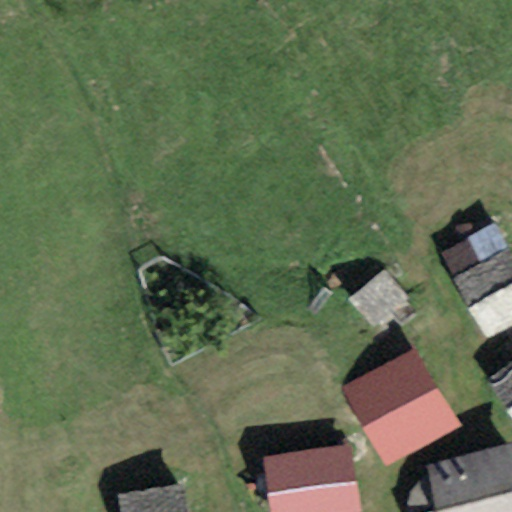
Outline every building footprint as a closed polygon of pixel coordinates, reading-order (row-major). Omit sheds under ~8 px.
[(511,320),(511,250),(495,220),(442,250),(488,333),(511,320)] [(383,268),(349,294),(372,323),(406,296),(383,268)] [(418,346),(344,390),(386,461),(460,418),(418,346)] [(511,358),(488,376),(511,408),(511,358)] [(511,511),(511,442),(510,436),(424,461),(437,505),(412,511),(511,511)] [(349,439),(262,452),(271,511),(327,511),(360,507),(349,439)] [(188,511),(181,477),(116,490),(120,511),(188,511)]
